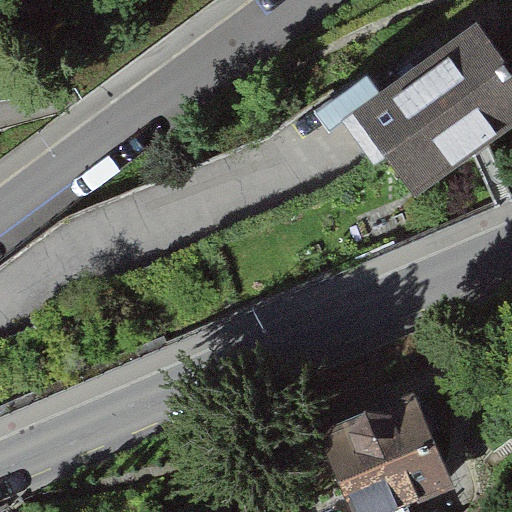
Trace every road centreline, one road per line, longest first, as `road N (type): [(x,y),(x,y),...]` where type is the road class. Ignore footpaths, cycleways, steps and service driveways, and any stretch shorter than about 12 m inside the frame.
road 1 (tertiary): [(511,255),(0,475)]
road 2 (residential): [(0,220),(301,0)]
